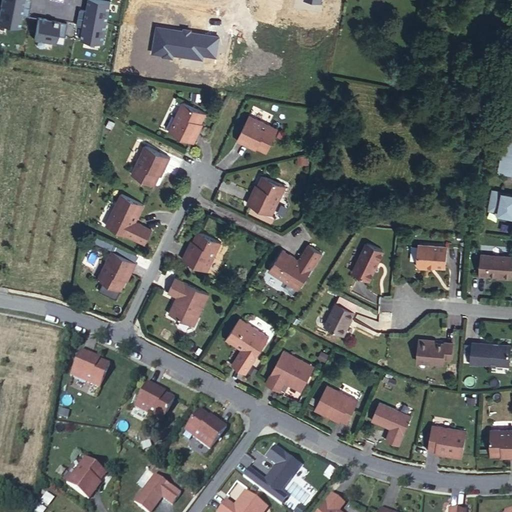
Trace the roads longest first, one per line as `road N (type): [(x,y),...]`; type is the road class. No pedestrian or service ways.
road 1 (residential): [(264,413),(353,459),(458,482),(511,481)]
road 2 (residential): [(117,336),(200,168)]
road 3 (residential): [(117,336),(264,413)]
road 4 (residential): [(264,413),(188,511)]
road 5 (residential): [(0,302),(117,336)]
